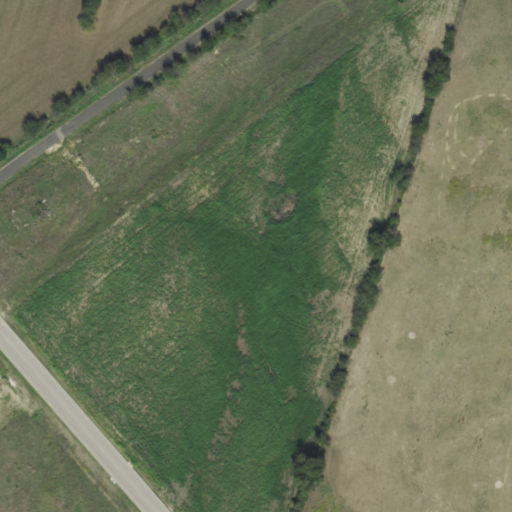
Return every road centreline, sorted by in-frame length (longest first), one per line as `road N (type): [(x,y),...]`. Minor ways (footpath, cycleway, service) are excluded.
road 1 (residential): [(0,254),(93,171),(329,0)]
road 2 (residential): [(158,511),(0,316)]
